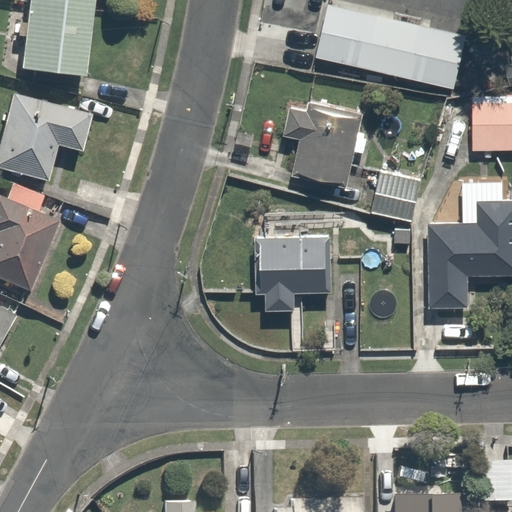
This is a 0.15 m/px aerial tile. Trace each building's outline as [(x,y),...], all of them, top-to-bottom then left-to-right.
[(112,9),(113,0),(27,0),(18,70),(82,79),(92,6),(112,9)] [(453,91),(468,29),(346,0),(324,0),(311,58),(453,91)] [(511,90),(471,92),(473,151),(511,149),(511,90)] [(86,112),(6,96),(0,126),(0,170),(47,180),(54,145),(78,150),(86,112)] [(346,185),(361,114),(288,99),(281,135),(299,138),(292,174),(346,185)] [(427,176),(380,165),(369,214),(416,225),(427,176)] [(7,198),(0,194),(0,278),(29,293),(63,223),(37,210),(46,192),(17,177),(7,198)] [(469,222),(424,223),(425,307),(474,307),(474,272),(511,271),(511,198),(468,199),(469,222)] [(325,242),(253,237),(249,294),(264,295),(264,307),(292,309),(294,288),(322,290),(325,242)] [(0,308),(0,347),(17,319),(0,308)] [(467,511),(467,497),(433,499),(432,474),(387,476),(388,511),(467,511)] [(268,511),(362,511),(362,495),(290,495),(290,503),(269,503),(268,511)] [(190,511),(191,501),(163,500),(162,511),(190,511)] [(511,511),(511,501),(491,501),(491,511),(511,511)]
